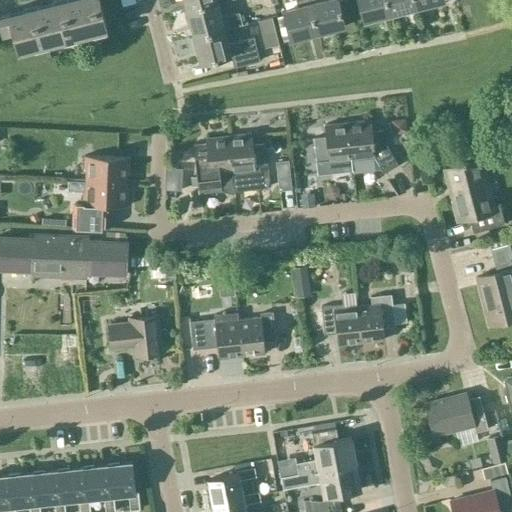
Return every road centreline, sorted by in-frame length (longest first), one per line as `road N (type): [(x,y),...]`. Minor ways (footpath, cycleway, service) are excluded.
road 1 (residential): [(380,379),(465,361),(424,202),(155,233),(157,136)]
road 2 (residential): [(153,404),(380,379)]
road 3 (residential): [(0,420),(153,404)]
road 4 (residential): [(406,511),(380,379)]
